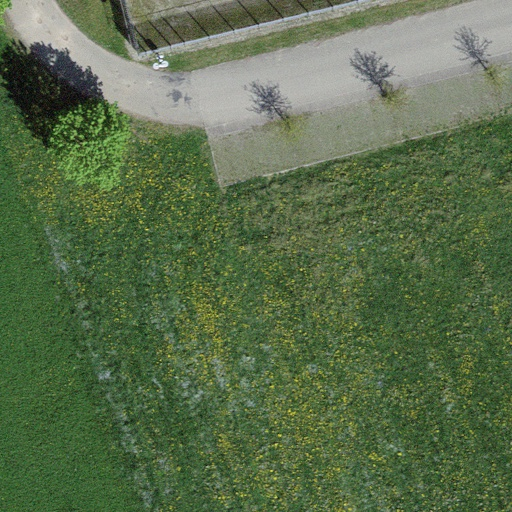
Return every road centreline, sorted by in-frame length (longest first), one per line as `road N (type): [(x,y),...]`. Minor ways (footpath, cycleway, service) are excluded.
road 1 (unclassified): [(511,15),(288,82),(179,104),(105,81),(54,39),(28,0)]
road 2 (track): [(32,8),(0,163)]
